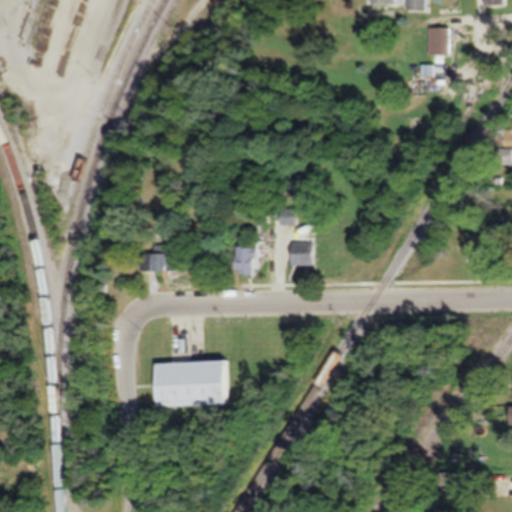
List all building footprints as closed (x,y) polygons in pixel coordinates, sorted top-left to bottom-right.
[(429,9),(428,0),(409,0),(409,9),(429,9)] [(448,54),(448,27),(430,27),(430,54),(448,54)] [(282,224),(296,224),(296,208),(282,208),(282,224)] [(317,264),(317,241),(293,241),(293,264),(317,264)] [(262,243),(241,243),(241,273),(262,273),(262,243)] [(180,269),(180,244),(157,244),(157,253),(146,253),(146,269),(180,269)] [(159,362),(161,404),(231,401),(229,359),(159,362)]
